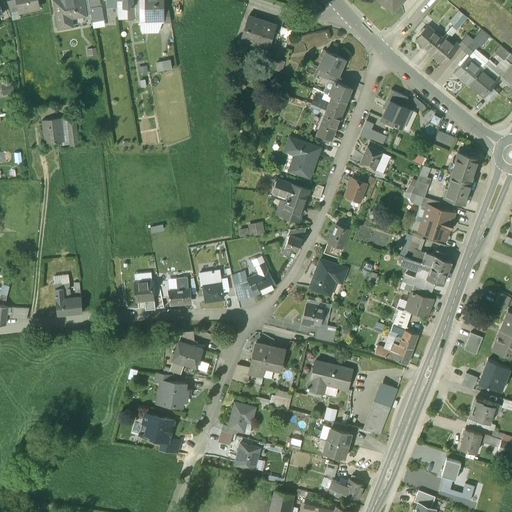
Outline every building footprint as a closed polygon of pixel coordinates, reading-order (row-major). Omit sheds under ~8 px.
[(16,0),(7,0),(12,11),(19,10),(16,0)] [(39,0),(16,0),(19,10),(40,5),(39,0)] [(84,12),(85,18),(92,17),(89,0),(54,0),(56,6),(58,16),(57,16),(59,26),(70,24),(69,16),(77,15),(76,13),(84,12)] [(101,4),(100,0),(89,0),(92,17),(94,27),(105,25),(102,4),(101,4)] [(140,18),(139,0),(133,0),(133,6),(128,6),(128,18),(140,18)] [(160,0),(145,0),(146,20),(163,19),(163,9),(161,9),(160,0)] [(377,0),(393,14),(405,0),(377,0)] [(449,21),(453,24),(462,13),(458,9),(449,21)] [(453,24),(451,26),(456,30),(467,17),(462,13),(453,24)] [(276,24),(249,15),(241,40),(267,49),(269,42),(273,31),(276,24)] [(441,38),(427,25),(415,39),(430,51),(441,38)] [(294,30),(281,26),(279,33),(277,39),(289,44),(294,30)] [(481,29),(473,39),(480,44),(479,46),(481,47),(490,36),(481,29)] [(273,31),(269,42),(275,44),(277,39),(279,33),(273,31)] [(457,48),(462,52),(473,39),(467,34),(456,47),(457,48)] [(441,38),(430,51),(444,63),(457,48),(456,47),(443,36),(441,38)] [(462,52),(467,56),(468,57),(475,49),(476,49),(479,46),(480,44),(473,39),(462,52)] [(172,42),(164,43),(165,52),(163,53),(164,64),(175,62),(172,42)] [(510,53),(501,45),(495,52),(502,59),(504,60),(505,59),(510,53)] [(475,49),(468,57),(481,68),(488,60),(476,49),(475,49)] [(336,56),(325,51),(318,68),(321,69),(338,77),(341,68),(338,67),(342,57),(337,55),(336,56)] [(277,55),(272,66),(282,71),(287,60),(277,55)] [(468,57),(467,56),(454,71),(468,84),(481,68),(468,57)] [(481,68),(468,84),(483,97),(497,80),(501,75),(511,64),(505,59),(504,60),(502,59),(495,67),(488,60),(481,68)] [(511,64),(501,75),(509,83),(507,85),(511,90),(511,89),(511,64)] [(338,77),(321,69),(318,75),(334,82),(336,83),(338,77)] [(336,83),(334,82),(329,96),(331,97),(346,103),(352,90),(336,83)] [(387,104),(379,120),(402,130),(403,129),(411,111),(412,110),(404,106),(408,98),(391,90),(385,103),(387,104)] [(311,105),(325,111),(331,97),(329,96),(318,91),(316,97),(314,97),(311,105)] [(346,103),(331,97),(325,111),(340,117),(346,103)] [(323,116),(325,111),(311,105),(309,111),(317,114),(323,116)] [(340,117),(325,111),(323,116),(316,133),(319,134),(331,139),(340,117)] [(411,111),(403,129),(408,131),(417,113),(411,111)] [(75,115),(68,116),(71,143),(78,142),(75,115)] [(68,116),(62,117),(64,139),(65,144),(71,143),(68,116)] [(62,117),(43,119),(45,141),(64,139),(62,117)] [(359,136),(382,147),(386,137),(371,131),(373,127),(365,123),(359,136)] [(455,138),(438,131),(433,143),(450,150),(455,138)] [(331,139),(319,134),(316,140),(328,146),(331,139)] [(319,149),(310,146),(311,145),(289,137),(285,148),(294,152),(288,170),(309,178),(319,149)] [(367,146),(359,165),(375,172),(383,153),(367,146)] [(478,159),(458,152),(450,174),(452,174),(471,181),(478,159)] [(412,160),(423,165),(426,158),(415,153),(412,160)] [(369,177),(355,171),(352,179),(366,184),(369,177)] [(419,174),(417,180),(429,184),(431,178),(419,174)] [(471,181),(452,174),(444,196),(464,203),(471,181)] [(352,179),(345,196),(345,197),(346,200),(349,201),(352,200),(353,199),(360,202),(366,184),(352,179)] [(308,190),(278,180),(274,190),(288,195),(282,212),(298,218),(306,196),(308,190)] [(423,196),(424,197),(429,184),(417,180),(411,192),(423,196)] [(322,188),(310,184),(308,190),(306,196),(318,200),(322,188)] [(424,197),(423,196),(420,205),(427,207),(428,204),(438,208),(440,202),(424,197)] [(438,208),(428,204),(427,207),(422,222),(424,223),(422,232),(446,240),(449,229),(450,229),(453,221),(452,220),(454,213),(438,208)] [(366,227),(362,238),(386,247),(394,227),(361,215),(358,224),(366,227)] [(248,223),(250,235),(265,233),(263,220),(248,223)] [(349,229),(336,224),(332,235),(331,234),(328,243),(342,248),(349,229)] [(291,229),(289,234),(302,239),(306,228),(291,229)] [(399,254),(404,256),(421,262),(425,252),(420,250),(424,239),(406,233),(399,254)] [(302,239),(289,234),(284,247),(282,253),(294,258),(296,252),(297,253),(302,239)] [(264,245),(266,252),(278,248),(277,245),(279,244),(277,241),(264,245)] [(342,248),(328,243),(324,255),(339,260),(343,249),(342,248)] [(425,252),(421,262),(447,271),(449,272),(452,262),(445,259),(447,255),(438,252),(436,256),(425,252)] [(421,262),(404,256),(402,261),(401,264),(414,269),(415,264),(426,268),(422,276),(443,284),(448,272),(447,271),(421,262)] [(346,269),(320,260),(310,289),(326,294),(333,276),(343,279),(346,269)] [(258,273),(268,269),(264,262),(254,266),(258,273)] [(203,283),(221,280),(221,279),(219,268),(198,271),(200,283),(203,283)] [(276,287),(268,269),(258,273),(246,278),(252,291),(258,288),(261,294),(276,287)] [(241,271),(232,275),(234,285),(238,303),(248,300),(261,295),(261,294),(258,288),(252,291),(246,278),(245,270),(241,271)] [(188,277),(176,278),(177,290),(170,290),(170,297),(171,305),(179,304),(179,301),(191,300),(190,289),(189,289),(188,277)] [(162,298),(170,297),(170,290),(168,278),(158,280),(162,298)] [(152,279),(134,281),(136,301),(154,299),(152,279)] [(221,280),(203,283),(205,301),(224,299),(223,292),(221,280)] [(0,291),(0,299),(6,300),(9,286),(2,284),(0,291)] [(49,296),(56,295),(55,289),(55,284),(47,285),(49,296)] [(429,291),(414,285),(412,292),(427,297),(429,291)] [(56,300),(64,299),(63,288),(55,289),(56,295),(56,300)] [(427,297),(412,292),(406,309),(426,316),(433,299),(427,297)] [(510,298),(499,293),(494,305),(505,309),(510,298)] [(64,299),(56,300),(58,316),(82,314),(81,297),(75,298),(71,298),(64,299)] [(0,325),(6,325),(8,307),(0,304),(0,325)] [(324,309),(306,305),(301,324),(311,327),(311,324),(320,325),(321,326),(321,325),(324,309)] [(9,318),(26,320),(29,310),(11,307),(9,318)] [(411,315),(399,310),(396,318),(408,322),(411,315)] [(511,311),(508,310),(500,329),(511,334),(511,311)] [(392,325),(405,330),(408,322),(396,318),(392,325)] [(321,326),(320,325),(318,331),(331,334),(333,328),(321,325),(321,326)] [(395,337),(393,342),(400,345),(405,330),(392,325),(389,335),(395,337)] [(413,329),(408,328),(407,330),(405,330),(400,345),(413,349),(418,334),(412,332),(413,329)] [(511,334),(500,329),(497,335),(495,339),(496,339),(492,348),(511,355),(511,334)] [(331,334),(318,331),(316,339),(329,342),(331,334)] [(482,337),(470,332),(463,349),(476,354),(482,337)] [(181,334),(179,342),(192,346),(193,341),(192,333),(181,334)] [(192,346),(179,342),(172,361),(196,369),(202,350),(192,346)] [(393,342),(390,350),(392,351),(393,350),(397,351),(400,345),(393,342)] [(274,349),(255,344),(252,361),(250,371),(249,375),(263,378),(263,377),(260,376),(262,368),(280,372),(285,351),(284,351),(283,352),(274,350),(274,349)] [(400,345),(397,351),(393,350),(392,351),(390,359),(407,364),(413,349),(400,345)] [(380,356),(390,359),(392,351),(390,350),(386,349),(383,347),(380,356)] [(488,360),(478,384),(487,388),(488,387),(500,392),(500,391),(497,390),(502,376),(506,378),(510,368),(488,360)] [(328,365),(315,362),(308,390),(323,394),(325,385),(347,390),(352,370),(328,364),(328,365)] [(250,371),(236,368),(232,381),(247,385),(249,375),(250,371)] [(174,375),(157,373),(155,381),(161,382),(161,380),(173,382),(174,375)] [(476,378),(465,374),(459,387),(471,390),(476,378)] [(173,382),(161,380),(161,382),(160,391),(164,397),(163,405),(181,408),(182,402),(185,403),(187,391),(185,391),(186,384),(173,382)] [(380,382),(362,430),(380,434),(398,389),(380,382)] [(490,424),(496,404),(474,397),(468,416),(468,417),(481,421),(490,424)] [(290,402),(274,398),(272,407),(288,411),(290,402)] [(511,402),(504,400),(502,407),(511,409),(511,402)] [(255,408),(235,403),(229,428),(239,431),(244,432),(247,417),(252,419),(255,408)] [(328,406),(326,417),(336,420),(338,409),(328,406)] [(164,419),(154,416),(154,417),(145,414),(142,424),(144,426),(141,435),(158,439),(158,440),(159,439),(169,441),(169,439),(174,421),(165,418),(164,419)] [(468,417),(468,416),(461,414),(458,421),(479,427),(481,421),(468,417)] [(336,423),(335,429),(345,432),(346,426),(336,423)] [(239,431),(229,428),(223,426),(221,433),(237,437),(239,431)] [(335,429),(331,428),(329,435),(332,435),(330,441),(347,446),(351,433),(345,432),(335,429)] [(481,434),(466,429),(460,449),(475,453),(481,434)] [(492,431),(491,436),(501,440),(503,440),(505,435),(492,431)] [(491,436),(483,434),(481,441),(499,447),(501,440),(491,436)] [(180,442),(169,439),(169,441),(159,439),(158,440),(158,439),(156,445),(161,446),(159,452),(177,455),(180,442)] [(511,443),(503,440),(501,440),(499,447),(497,452),(509,456),(511,445),(511,443)] [(347,446),(330,441),(328,447),(326,446),(324,453),(344,458),(347,446)] [(260,449),(240,444),(234,465),(254,470),(260,449)] [(290,444),(289,450),(299,453),(300,447),(290,444)] [(461,462),(446,458),(441,475),(444,476),(453,479),(455,480),(457,474),(459,475),(461,468),(459,468),(461,462)] [(338,466),(328,463),(326,469),(336,472),(338,466)] [(336,472),(326,469),(324,474),(334,477),(336,472)] [(453,479),(444,476),(439,491),(470,500),(475,486),(465,483),(462,492),(450,488),(453,479)] [(324,477),(321,485),(328,488),(329,487),(332,480),(324,477)] [(346,486),(332,480),(329,487),(358,499),(364,484),(349,478),(346,486)] [(419,503),(431,508),(435,497),(418,490),(414,501),(419,503)] [(290,511),(295,495),(277,491),(270,511),(290,511)] [(333,511),(336,505),(305,498),(303,506),(328,511),(333,511)] [(344,502),(342,507),(353,511),(356,505),(344,502)] [(431,508),(419,503),(415,511),(433,511),(435,509),(431,508)]
